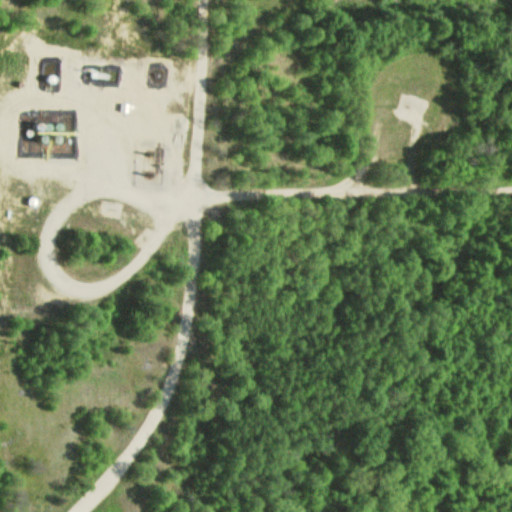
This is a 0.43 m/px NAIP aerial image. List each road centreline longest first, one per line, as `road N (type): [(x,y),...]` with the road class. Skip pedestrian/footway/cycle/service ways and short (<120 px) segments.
road 1 (residential): [(0,311),(79,303),(126,270),(200,193),(511,194)]
road 2 (residential): [(83,511),(147,417),(175,309),(200,193),(194,178),(208,0)]
